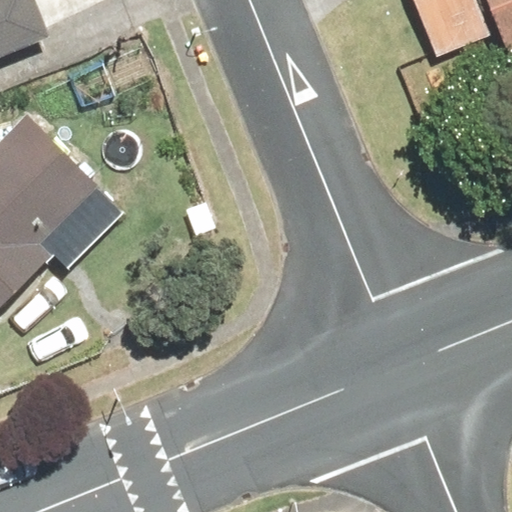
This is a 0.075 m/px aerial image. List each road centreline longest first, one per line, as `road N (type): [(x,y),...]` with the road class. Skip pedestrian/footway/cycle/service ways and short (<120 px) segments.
road 1 (tertiary): [(403,360),(35,511)]
road 2 (residential): [(255,0),(403,360)]
road 3 (residential): [(464,511),(403,360)]
